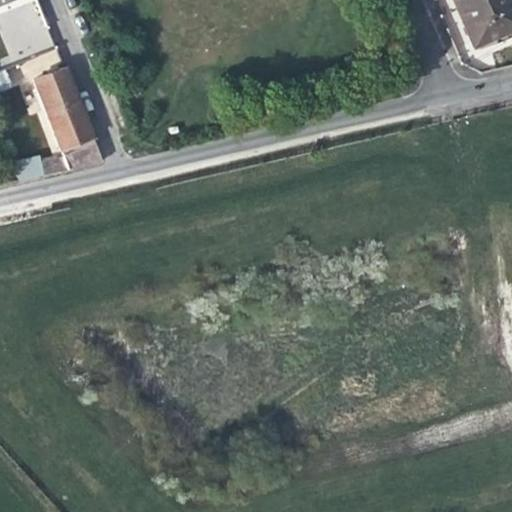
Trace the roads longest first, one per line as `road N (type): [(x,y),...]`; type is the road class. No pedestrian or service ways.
road 1 (residential): [(118,172),(444,97)]
road 2 (residential): [(118,172),(52,0)]
road 3 (residential): [(0,198),(118,172)]
